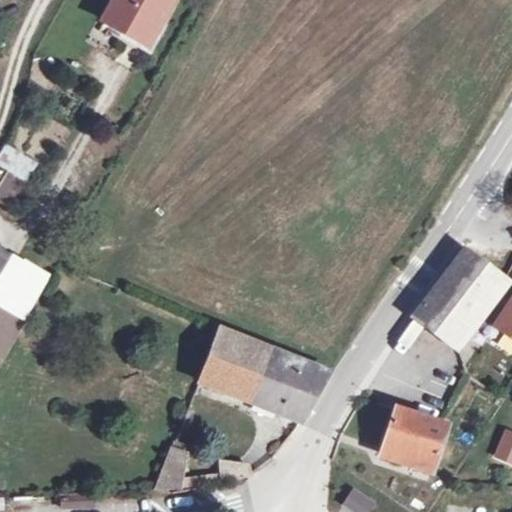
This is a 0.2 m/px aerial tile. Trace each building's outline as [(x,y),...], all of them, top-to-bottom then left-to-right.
[(172,0),(116,0),(107,17),(148,42),(172,0)] [(49,90),(58,68),(38,60),(29,82),(49,90)] [(0,181),(0,204),(10,210),(37,163),(5,145),(0,153),(0,167),(6,171),(0,181)] [(0,365),(47,284),(0,257),(0,365)] [(463,257),(459,259),(408,318),(452,348),(504,286),(463,257)] [(511,294),(495,316),(511,328),(511,294)] [(297,423),(313,399),(327,375),(218,331),(198,382),(297,423)] [(392,406),(380,456),(430,469),(431,464),(443,418),(392,406)] [(511,433),(505,430),(494,455),(511,463),(511,433)] [(445,452),(462,458),(468,443),(451,437),(445,452)] [(181,446),(174,443),(155,492),(177,490),(187,458),(178,454),(181,446)] [(220,483),(248,478),(250,476),(248,465),(219,467),(220,483)] [(352,488),(340,508),(346,511),(369,511),(376,501),(352,488)] [(84,497),(58,499),(58,511),(84,511),(85,511),(84,501),(84,497)]
